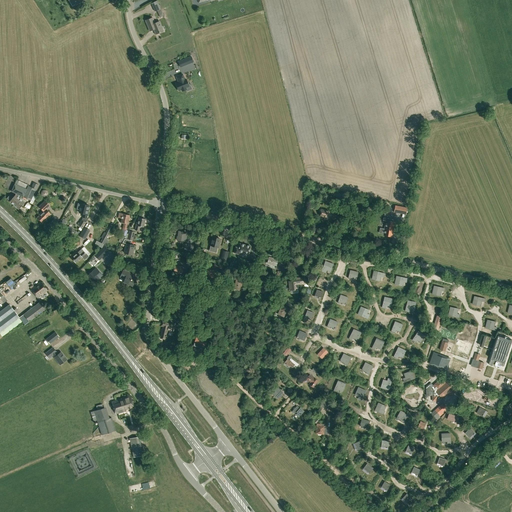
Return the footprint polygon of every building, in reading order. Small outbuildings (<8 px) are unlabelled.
[(155,11),(160,9),(157,1),(151,3),(155,11)] [(145,20),(148,27),(150,31),(154,29),(156,34),(163,31),(159,21),(154,23),(152,18),(145,20)] [(178,62),(180,66),(193,61),(191,56),(178,62)] [(179,82),(176,83),(179,91),(181,89),(182,91),(186,89),(186,88),(189,86),(186,79),(185,80),(182,74),(176,77),(178,81),(179,81),(179,82)] [(9,195),(6,198),(9,201),(19,209),(25,202),(20,198),(22,196),(31,200),(33,196),(35,190),(36,190),(38,184),(34,182),(31,188),(28,187),(29,185),(16,179),(14,184),(11,191),(17,194),(16,195),(15,194),(12,198),(9,195)] [(39,207),(43,211),(43,210),(48,205),(45,201),(39,207)] [(84,212),(83,216),(87,217),(89,209),(87,209),(88,205),(82,203),(80,211),(84,212)] [(395,205),(394,212),(406,214),(407,208),(395,205)] [(37,217),(42,223),(47,218),(51,214),(47,210),(45,212),(43,210),(43,211),(39,214),(39,215),(37,217)] [(320,216),(330,218),(330,219),(331,219),(332,218),(332,217),(332,216),(331,216),(332,212),(326,211),(322,210),(321,210),(320,210),(320,211),(320,212),(321,213),(320,216)] [(123,224),(122,229),(126,230),(130,215),(119,213),(118,217),(122,218),(120,223),(123,224)] [(87,220),(83,217),(78,225),(83,227),(87,220)] [(135,230),(139,231),(140,226),(143,227),(145,219),(139,217),(138,222),(137,222),(135,230)] [(391,236),(392,234),(393,230),(395,222),(389,221),(390,218),(384,217),(383,220),(386,221),(385,225),(384,225),(384,228),(385,229),(384,235),(388,236),(388,237),(390,237),(390,236),(391,236)] [(84,227),(79,236),(85,239),(90,230),(84,227)] [(176,241),(186,242),(187,236),(186,236),(186,232),(178,231),(177,236),(176,241)] [(100,242),(106,245),(108,240),(106,239),(109,235),(105,233),(100,242)] [(211,241),(210,243),(211,244),(211,245),(209,250),(213,251),(216,252),(217,248),(217,247),(220,238),(213,236),(212,240),(211,241)] [(125,253),(126,254),(132,255),(134,245),(131,244),(131,241),(124,239),(123,243),(127,244),(125,253)] [(240,252),(244,253),(248,254),(249,254),(250,247),(251,247),(251,246),(250,246),(240,244),(240,243),(240,244),(239,248),(236,247),(234,253),(239,254),(240,252)] [(104,246),(98,253),(95,256),(99,260),(102,257),(109,250),(104,246)] [(76,263),(82,257),(84,260),(89,256),(86,253),(86,254),(81,249),(78,252),(71,258),(76,263)] [(278,259),(269,257),(267,263),(276,265),(278,259)] [(223,262),(215,261),(213,267),(221,269),(223,262)] [(322,271),(324,272),(325,270),(330,272),(333,264),(325,261),(322,271)] [(92,271),(88,275),(91,279),(91,280),(94,283),(99,278),(102,275),(96,268),(92,271)] [(358,272),(350,270),(348,278),(351,279),(351,278),(356,279),(358,272)] [(135,280),(133,279),(134,275),(123,271),(120,277),(125,279),(124,282),(125,282),(124,283),(125,284),(127,284),(128,284),(133,286),(135,280)] [(374,271),(372,279),(380,281),(381,276),(384,276),(384,273),(374,271)] [(232,284),(232,288),(235,289),(240,289),(240,285),(241,285),(242,283),(245,283),(245,279),(237,278),(238,277),(234,276),(234,279),(236,279),(235,284),(232,284)] [(404,281),(406,281),(407,278),(396,276),(394,284),(403,286),(404,281)] [(290,292),(297,291),(296,284),(300,284),(300,283),(303,283),(302,277),(298,277),(296,277),(296,278),(292,278),(293,279),(289,279),(289,281),(288,281),(290,292)] [(48,291),(41,282),(31,289),(38,298),(48,291)] [(264,283),(260,292),(265,294),(269,285),(264,283)] [(440,296),(441,291),(444,291),(445,288),(434,286),(432,294),(440,296)] [(320,298),(321,298),(323,292),(317,290),(315,296),(319,297),(320,298)] [(348,297),(341,295),(338,303),(341,304),(341,303),(346,304),(348,297)] [(485,299),(475,296),(473,304),(481,306),(482,301),(485,302),(485,299)] [(393,299),(384,297),(382,308),(385,308),(386,306),(391,307),(393,299)] [(409,309),(414,310),(416,302),(407,300),(405,311),(408,312),(409,309)] [(40,303),(24,314),(19,318),(25,325),(29,322),(45,310),(40,303)] [(0,311),(0,333),(2,337),(22,321),(10,305),(0,311)] [(287,308),(282,305),(280,311),(279,314),(283,316),(287,308)] [(361,307),(358,314),(368,319),(369,316),(367,315),(369,310),(361,307)] [(450,307),(448,315),(459,317),(460,314),(457,314),(458,309),(450,307)] [(310,319),(311,319),(313,313),(307,310),(305,316),(309,318),(310,319)] [(335,329),(338,322),(330,319),(327,327),(330,328),(330,327),(335,329)] [(496,330),(497,327),(494,327),(496,322),(487,320),(486,328),(496,330)] [(30,332),(32,336),(51,325),(48,321),(30,332)] [(163,326),(160,338),(165,339),(168,327),(171,328),(172,323),(162,321),(161,326),(163,326)] [(395,321),(391,331),(394,332),(395,330),(400,332),(403,324),(395,321)] [(361,333),(354,329),(349,339),(352,340),(353,338),(357,340),(361,333)] [(300,331),(297,337),(304,340),(306,336),(308,337),(309,335),(307,334),(300,331)] [(418,331),(412,340),(415,341),(416,339),(420,342),(425,335),(418,331)] [(47,339),(50,344),(59,337),(55,332),(47,339)] [(511,339),(499,335),(490,364),(499,366),(500,364),(506,365),(511,345),(511,339)] [(196,337),(193,346),(203,349),(204,346),(206,339),(203,338),(202,340),(199,339),(199,338),(196,337)] [(376,347),(381,349),(384,342),(377,338),(372,348),(375,349),(376,347)] [(442,341),(440,349),(445,351),(448,343),(442,341)] [(406,351),(398,347),(393,357),(396,358),(397,356),(402,358),(406,351)] [(46,353),(50,358),(53,355),(54,357),(60,365),(67,360),(61,352),(58,354),(53,348),(46,353)] [(327,352),(324,348),(322,350),(321,350),(321,351),(319,354),(321,356),(323,357),(324,355),(327,352)] [(434,352),(430,364),(435,365),(446,369),(450,358),(442,355),(434,352)] [(351,357),(343,353),(340,361),(344,363),(344,364),(347,366),(351,357)] [(460,359),(468,363),(470,358),(462,355),(460,359)] [(297,367),(299,364),(291,358),(291,357),(289,356),(287,358),(288,359),(285,362),(292,367),(294,365),(297,367)] [(473,359),(471,366),(477,367),(482,368),(484,363),(479,361),(473,359)] [(373,366),(365,362),(360,372),(363,374),(364,371),(369,373),(373,366)] [(259,370),(245,364),(243,370),(245,371),(245,370),(250,372),(250,373),(257,375),(259,370)] [(415,378),(412,371),(404,373),(406,378),(403,379),(404,382),(415,378)] [(310,385),(310,386),(312,387),(313,387),(318,381),(309,375),(306,379),(310,382),(309,384),(310,385)] [(437,400),(440,400),(450,391),(452,393),(456,390),(454,387),(455,387),(448,380),(445,383),(441,378),(434,385),(438,389),(436,391),(433,391),(433,392),(433,396),(432,396),(433,400),(437,400)] [(380,388),(388,390),(392,380),(389,379),(388,381),(383,380),(380,388)] [(334,391),(337,392),(338,389),(342,391),(346,384),(338,380),(334,391)] [(273,397),(274,395),(278,398),(283,393),(280,391),(281,390),(277,387),(270,394),(273,397)] [(358,387),(355,395),(360,397),(359,399),(362,401),(366,391),(358,387)] [(130,395),(123,397),(123,398),(119,400),(112,402),(116,414),(123,412),(126,411),(126,412),(135,409),(130,395)] [(378,403),(375,410),(383,414),(385,411),(384,411),(386,406),(378,403)] [(445,409),(442,405),(435,410),(440,416),(443,413),(442,411),(445,409)] [(297,406),(292,412),(295,415),(294,416),(297,419),(304,411),(300,408),(297,406)] [(483,416),(486,411),(486,410),(480,407),(477,413),(482,416),(483,415),(483,416)] [(116,430),(111,418),(107,419),(103,408),(94,411),(102,435),(116,430)] [(401,421),(403,423),(408,415),(400,411),(396,418),(401,420),(401,421)] [(456,422),(457,419),(458,417),(449,414),(447,419),(456,422)] [(362,419),(360,426),(367,428),(370,421),(362,419)] [(418,427),(423,429),(426,423),(420,421),(418,427)] [(317,424),(316,433),(318,433),(317,434),(321,434),(323,434),(326,434),(327,430),(326,430),(326,426),(324,426),(324,424),(321,424),(317,424)] [(475,433),(471,428),(465,433),(470,438),(473,434),(474,435),(475,434),(474,433),(475,433)] [(450,433),(441,434),(442,442),(447,442),(447,444),(450,444),(450,433)] [(140,436),(129,438),(133,457),(143,455),(140,436)] [(357,450),(363,448),(360,441),(354,443),(356,448),(356,449),(357,449),(357,450)] [(411,454),(414,448),(408,446),(405,452),(410,453),(409,454),(411,454)] [(88,452),(72,460),(80,476),(96,468),(88,452)] [(446,460),(439,458),(437,464),(442,465),(441,465),(443,466),(446,460)] [(369,473),(373,468),(367,464),(363,469),(367,472),(368,473),(368,472),(369,473)] [(417,475),(420,470),(414,467),(411,473),(415,475),(416,475),(417,475)] [(387,490),(390,485),(384,481),(381,487),(385,489),(385,490),(386,490),(387,490)] [(407,503),(411,498),(407,494),(402,498),(405,502),(406,503),(406,502),(407,503)]
